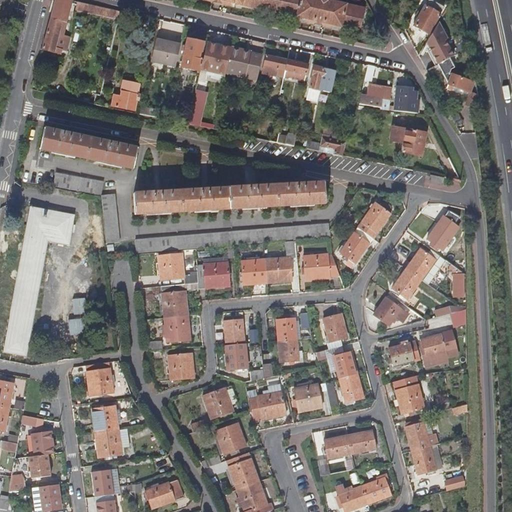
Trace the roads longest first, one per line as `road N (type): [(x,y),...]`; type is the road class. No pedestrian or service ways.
road 1 (residential): [(14,106),(417,188)]
road 2 (residential): [(476,199),(489,511)]
road 3 (residential): [(123,0),(412,66)]
road 4 (residential): [(295,511),(270,444),(274,435),(385,411)]
road 5 (residential): [(259,305),(204,310),(204,382),(148,403)]
road 6 (residential): [(412,66),(451,130),(476,199)]
road 7 (primary): [(484,0),(511,144)]
road 8 (residential): [(79,511),(59,368)]
road 9 (residential): [(210,511),(148,403)]
road 10 (residential): [(417,188),(410,214),(357,295)]
